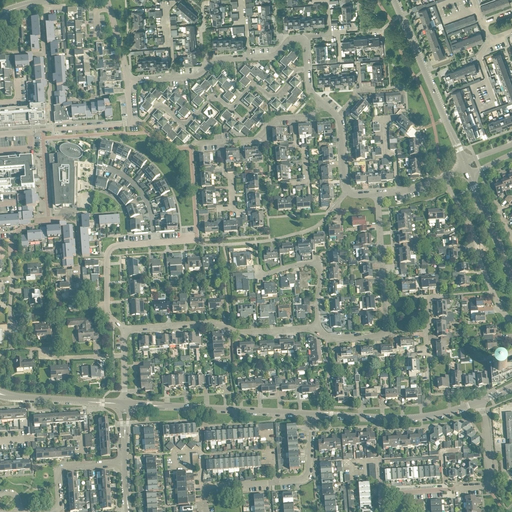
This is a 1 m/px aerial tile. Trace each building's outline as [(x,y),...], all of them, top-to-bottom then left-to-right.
[(186,6),(184,4),(185,3),(182,0),(178,6),(176,4),(172,9),(175,12),(177,12),(178,10),(181,13),(186,6)] [(510,4),(508,0),(496,0),(495,1),(494,0),(491,0),(492,2),(488,3),(488,1),(485,3),(485,4),(482,5),(482,4),(480,4),(483,13),(484,13),(488,11),(491,10),(491,11),(495,9),(495,8),(497,8),(501,7),(501,6),(503,5),(503,6),(507,4),(509,3),(510,4)] [(349,6),(349,3),(340,4),(340,6),(342,6),(342,13),(351,13),(350,9),(352,9),(352,5),(349,6)] [(186,17),(191,11),(189,9),(190,7),(188,5),(186,6),(181,13),(186,17)] [(84,8),(68,9),(68,15),(77,14),(77,22),(83,21),(82,13),(81,12),(84,12),(84,8)] [(143,19),(142,12),(144,12),(144,8),(135,9),(135,12),(132,12),(132,16),(134,16),(134,19),(143,19)] [(420,17),(428,15),(426,9),(418,12),(420,17)] [(194,13),(191,11),(186,17),(191,22),(192,21),(194,23),(198,19),(196,17),(198,14),(195,12),(194,13)] [(351,16),(351,13),(342,13),(342,17),(343,20),(341,20),(341,23),(350,23),(350,20),(353,19),(353,16),(351,16)] [(423,23),(430,21),(428,15),(420,17),(423,23)] [(287,19),(287,18),(284,18),(285,25),(288,25),(288,28),(294,28),(294,19),(287,19)] [(143,25),(143,19),(134,19),(135,23),(133,23),(133,26),(136,26),(136,29),(145,28),(145,25),(143,25)] [(425,29),(432,27),(430,21),(423,23),(425,29)] [(85,25),(84,22),(83,22),(81,22),(77,22),(67,23),(67,28),(75,28),(76,35),(82,35),(81,27),(80,25),(85,25)] [(427,35),(434,32),(432,27),(425,29),(427,35)] [(144,39),(144,32),(145,32),(145,28),(136,29),(136,32),(134,32),(134,36),(136,36),(136,39),(144,39)] [(429,41),(437,38),(434,32),(427,35),(429,41)] [(477,43),(483,41),(480,33),(475,35),(477,43)] [(81,40),(81,38),(86,38),(85,35),(82,35),(76,35),(68,36),(68,41),(76,41),(77,48),(83,48),(82,40),(81,40)] [(272,41),(271,35),(263,36),(263,35),(260,36),(259,36),(260,46),(269,45),(268,41),(272,41)] [(472,45),(477,43),(475,35),(469,38),(472,45)] [(379,39),(379,37),(372,38),(373,39),(373,48),(383,47),(382,39),(379,39)] [(431,47),(439,44),(437,38),(429,41),(431,47)] [(466,47),(472,45),(469,38),(463,40),(466,47)] [(145,45),(144,39),(136,39),(136,43),(134,43),(135,46),(138,46),(138,49),(146,48),(146,45),(145,45)] [(457,42),(456,39),(450,42),(454,52),(460,50),(457,42)] [(460,50),(466,47),(463,40),(457,42),(460,50)] [(102,43),(96,44),(97,52),(98,52),(98,53),(97,54),(97,57),(103,56),(103,57),(111,56),(117,56),(117,52),(111,53),(111,50),(103,51),(102,48),(103,48),(103,46),(102,46),(102,43)] [(316,54),(325,53),(324,46),(326,46),(325,43),(317,43),(317,46),(314,47),(314,50),(316,50),(316,54)] [(433,53),(441,50),(439,44),(431,47),(433,53)] [(443,56),(441,51),(441,50),(433,53),(435,59),(437,58),(438,61),(447,58),(446,55),(443,56)] [(88,56),(88,54),(89,54),(89,51),(91,51),(75,52),(75,57),(83,57),(84,64),(92,64),(90,64),(89,56),(88,56)] [(293,63),(298,57),(292,52),(287,58),(291,62),(293,63)] [(328,53),(325,53),(316,54),(316,57),(315,57),(315,61),(318,60),(318,63),(327,63),(327,60),(328,60),(328,53)] [(494,56),(493,54),(489,55),(490,58),(492,57),(494,63),(502,60),(502,59),(504,58),(503,57),(502,57),(500,54),(494,56)] [(10,61),(10,60),(11,60),(11,56),(0,56),(0,62),(5,62),(6,65),(5,65),(5,67),(6,67),(6,69),(10,69),(10,70),(12,70),(11,61),(10,61)] [(34,102),(32,102),(32,105),(34,105),(34,108),(41,107),(41,110),(47,110),(46,100),(45,100),(44,87),(47,87),(45,60),(33,61),(33,56),(28,56),(28,58),(29,58),(29,63),(30,63),(33,63),(33,68),(35,68),(36,87),(33,88),(34,102)] [(103,59),(103,57),(103,56),(97,57),(95,57),(97,57),(98,65),(99,65),(99,67),(98,67),(98,70),(106,69),(106,70),(110,69),(112,69),(115,68),(120,68),(120,65),(115,65),(115,63),(104,64),(103,61),(104,61),(104,59),(103,59)] [(197,62),(196,56),(188,56),(184,57),(184,59),(188,59),(188,63),(184,63),(184,66),(193,66),(193,62),(197,62)] [(287,67),(291,62),(287,58),(285,56),(280,63),(286,68),(287,66),(287,67)] [(29,63),(29,58),(28,58),(22,58),(23,69),(30,69),(29,63),(30,63),(29,63)] [(68,92),(66,59),(55,60),(56,76),(53,76),(53,83),(56,83),(57,92),(54,93),(55,106),(63,106),(64,109),(69,108),(69,105),(67,105),(67,98),(65,99),(65,93),(68,92)] [(504,63),(502,60),(494,63),(496,68),(504,65),(504,64),(506,64),(505,62),(504,63)] [(379,64),(379,61),(370,62),(370,65),(372,65),(373,72),(380,72),(380,68),(383,68),(382,64),(379,64)] [(90,67),(90,64),(92,64),(84,64),(75,65),(76,71),(84,70),(85,77),(85,78),(91,77),(90,69),(89,69),(89,67),(90,67)] [(468,66),(471,73),(477,71),(474,64),(468,66)] [(506,68),(504,65),(496,68),(498,74),(506,70),(508,69),(507,68),(506,68)] [(246,78),(250,73),(251,72),(245,66),(240,72),(246,78)] [(293,72),(287,67),(287,66),(286,68),(282,73),(288,78),(293,72)] [(465,75),(471,73),(468,66),(463,68),(465,75)] [(261,72),(255,67),(251,72),(250,73),(256,79),(257,77),(263,71),(262,71),(261,72)] [(460,77),(465,75),(463,68),(457,70),(460,77)] [(9,75),(9,73),(10,73),(10,70),(10,69),(6,69),(6,70),(0,70),(0,75),(4,75),(4,78),(4,79),(4,80),(5,80),(5,83),(10,83),(10,75),(9,75)] [(115,77),(107,77),(106,74),(107,74),(107,72),(111,72),(110,69),(106,70),(106,69),(98,70),(96,70),(100,70),(101,78),(102,80),(101,80),(101,83),(105,83),(122,82),(122,74),(115,75),(115,77)] [(451,71),(451,72),(454,80),(457,78),(458,82),(461,81),(459,78),(460,77),(457,70),(454,71),(453,70),(451,71)] [(508,74),(506,70),(498,74),(500,79),(508,76),(508,75),(510,75),(509,73),(508,74)] [(268,76),(263,71),(257,77),(263,82),(265,81),(270,74),(268,76)] [(245,88),(251,82),(246,78),(240,72),(240,73),(244,77),(239,83),(245,88)] [(380,75),(380,72),(373,72),(373,79),(371,79),(372,82),(380,81),(380,78),(383,78),(383,75),(380,75)] [(445,74),(447,82),(454,80),(451,72),(445,74)] [(222,86),(228,80),(222,74),(219,78),(217,80),(218,82),(222,86)] [(270,86),(276,79),(270,74),(265,81),(270,86)] [(213,88),(218,82),(217,80),(212,76),(207,82),(205,81),(211,87),(213,88)] [(510,79),(508,76),(500,79),(502,85),(510,81),(511,80),(511,79),(510,79)] [(78,79),(76,79),(77,82),(79,82),(79,83),(84,83),(87,83),(88,88),(86,88),(86,91),(88,91),(93,90),(93,82),(92,82),(92,80),(93,80),(93,77),(95,77),(94,77),(91,77),(85,78),(85,77),(85,78),(78,78),(78,79)] [(295,89),(297,88),(301,83),(294,77),(289,84),(295,89)] [(275,93),(281,86),(275,81),(276,80),(276,79),(270,86),(269,87),(275,93)] [(227,93),(232,86),(227,81),(228,80),(222,86),(221,87),(227,93)] [(206,93),(211,87),(205,81),(200,87),(205,91),(206,93)] [(511,84),(511,85),(510,81),(502,85),(504,90),(511,87),(511,84)] [(11,86),(11,83),(13,83),(10,83),(5,83),(0,83),(0,88),(5,89),(5,92),(5,94),(6,94),(6,97),(11,96),(11,88),(10,88),(10,86),(11,86)] [(101,83),(99,83),(100,91),(101,93),(100,93),(100,96),(98,96),(98,97),(114,95),(114,94),(123,93),(123,89),(105,91),(105,88),(106,87),(105,86),(105,83),(101,83)] [(197,84),(191,90),(198,96),(200,97),(205,91),(200,87),(197,84)] [(229,103),(235,96),(229,91),(233,87),(232,86),(227,93),(223,97),(229,103)] [(297,99),(302,93),(297,88),(295,89),(291,93),(292,95),(297,99)] [(162,96),(163,94),(157,89),(152,95),(150,94),(156,99),(158,101),(162,96)] [(173,95),(167,90),(163,94),(162,96),(168,101),(169,100),(174,94),(174,93),(173,95)] [(454,99),(462,97),(461,95),(459,90),(452,93),(454,99)] [(400,96),(400,93),(396,93),(396,95),(393,95),(393,104),(400,103),(400,105),(404,105),(403,96),(400,96)] [(151,105),(156,99),(150,94),(145,100),(151,105)] [(180,99),(174,94),(169,100),(175,105),(176,103),(182,97),(181,97),(180,99)] [(250,105),(251,103),(255,99),(249,94),(244,100),(250,105)] [(379,96),(379,94),(376,95),(376,98),(373,98),(373,107),(376,106),(376,105),(383,104),(383,97),(383,96),(379,96)] [(389,95),(389,94),(386,94),(386,97),(383,97),(383,104),(383,106),(387,106),(387,104),(393,104),(393,95),(389,95)] [(297,99),(292,95),(287,101),(294,106),(299,100),(297,99)] [(194,100),(192,102),(199,107),(204,101),(200,97),(198,96),(196,97),(196,98),(194,100)] [(182,108),(187,102),(182,97),(176,103),(182,108)] [(263,103),(257,97),(255,99),(251,103),(257,109),(259,108),(263,103)] [(456,105),(464,102),(462,97),(454,99),(456,105)] [(277,110),(281,106),(282,104),(276,99),(270,105),(277,110)] [(294,106),(287,101),(286,99),(282,104),(281,106),(287,111),(292,105),(293,106),(294,106)] [(147,113),(153,106),(151,105),(145,100),(146,101),(141,107),(147,113)] [(370,106),(364,100),(362,102),(359,100),(357,103),(359,104),(356,107),(363,113),(367,107),(368,108),(370,106)] [(184,119),(190,112),(187,110),(184,107),(185,105),(188,102),(187,102),(182,108),(178,113),(184,119)] [(458,111),(466,108),(464,102),(456,105),(458,111)] [(34,105),(32,105),(31,105),(29,105),(29,108),(28,108),(28,110),(18,111),(18,110),(7,111),(0,111),(0,127),(45,124),(45,112),(47,112),(47,110),(41,110),(41,107),(34,108),(34,105)] [(72,108),(72,105),(69,105),(69,108),(72,108),(72,119),(80,118),(79,107),(72,108)] [(55,106),(54,106),(55,123),(62,123),(69,122),(69,115),(70,115),(69,108),(64,109),(63,106),(55,106)] [(363,113),(356,107),(354,109),(353,108),(350,111),(353,113),(351,115),(357,121),(359,119),(358,118),(363,113)] [(209,108),(204,114),(210,119),(211,118),(215,113),(209,108)] [(261,120),(260,119),(265,113),(259,108),(257,109),(253,114),(255,115),(261,120)] [(467,111),(466,108),(458,111),(460,117),(468,114),(470,113),(469,111),(467,111)] [(157,123),(163,117),(164,115),(158,110),(152,116),(158,121),(157,123)] [(227,122),(231,118),(233,116),(226,111),(221,117),(227,122)] [(462,122),(470,120),(468,114),(460,117),(462,122)] [(256,126),(261,120),(255,115),(250,121),(254,125),(256,126)] [(405,119),(406,118),(403,116),(401,118),(399,116),(393,123),(396,125),(397,124),(402,128),(407,122),(405,119)] [(162,130),(167,124),(169,122),(163,117),(157,123),(163,128),(162,130)] [(505,128),(505,127),(508,126),(505,117),(499,119),(502,128),(503,128),(503,129),(505,128)] [(210,128),(212,129),(217,123),(211,118),(210,119),(206,124),(211,128),(210,128)] [(227,122),(226,124),(232,129),(233,128),(233,127),(237,123),(231,118),(227,122)] [(248,119),(243,125),(245,127),(244,127),(246,128),(249,131),(254,125),(250,121),(248,119)] [(500,130),(499,129),(502,128),(499,119),(494,121),(497,130),(498,131),(500,130)] [(465,128),(472,126),(470,120),(462,122),(465,128)] [(239,133),(244,127),(243,125),(238,121),(237,123),(233,127),(233,128),(239,133)] [(494,132),(494,131),(497,130),(494,121),(488,123),(491,132),(492,132),(492,133),(494,132)] [(194,122),(189,128),(195,133),(196,132),(198,133),(201,130),(199,129),(200,127),(196,123),(194,122)] [(206,124),(204,122),(200,127),(199,129),(201,130),(205,134),(210,128),(211,128),(206,124)] [(410,124),(407,122),(402,128),(407,132),(406,134),(408,136),(414,129),(412,127),(414,125),(411,123),(410,124)] [(168,135),(172,131),(173,129),(167,124),(162,130),(168,135)] [(315,138),(315,131),(315,129),(314,129),(314,131),(312,131),(311,125),(305,126),(306,136),(311,136),(312,138),(315,138)] [(324,135),(324,125),(317,125),(318,130),(315,131),(315,138),(319,138),(319,135),(324,135)] [(467,134),(474,131),(472,126),(465,128),(467,134)] [(469,140),(479,136),(477,130),(474,131),(467,134),(469,140)] [(168,135),(166,137),(172,142),(173,142),(173,141),(177,137),(176,137),(178,136),(172,131),(168,135)] [(178,136),(176,137),(177,137),(183,143),(188,136),(182,131),(178,136)] [(283,142),(283,136),(273,137),(273,144),(280,143),(280,146),(289,145),(288,142),(283,142)] [(416,141),(416,138),(407,139),(407,143),(409,142),(409,149),(418,148),(418,145),(420,145),(419,141),(416,141)] [(106,153),(108,143),(102,142),(101,145),(100,145),(99,145),(99,151),(106,153)] [(113,144),(108,143),(106,153),(111,154),(109,159),(112,160),(115,150),(114,150),(115,148),(112,147),(113,144)] [(58,155),(52,155),(49,156),(50,171),(53,171),(56,210),(63,209),(61,209),(61,207),(63,207),(66,207),(72,207),(72,208),(75,208),(75,207),(77,207),(77,208),(77,199),(77,200),(75,200),(75,180),(78,180),(78,164),(78,160),(79,159),(80,159),(81,158),(82,158),(82,157),(82,156),(83,156),(83,155),(83,154),(82,153),(82,152),(81,151),(80,150),(78,148),(77,147),(76,147),(75,146),(74,146),(73,146),(72,145),(71,145),(70,145),(68,145),(66,145),(64,145),(63,145),(62,146),(61,147),(60,148),(60,149),(60,150),(60,151),(60,152),(61,153),(61,154),(60,155),(59,154),(59,155),(58,155)] [(289,149),(289,145),(280,146),(281,146),(281,149),(276,149),(276,155),(287,155),(286,150),(290,149),(290,151),(295,151),(295,148),(289,149)] [(116,150),(115,150),(112,160),(115,161),(117,156),(122,158),(126,149),(120,146),(119,149),(117,149),(116,150)] [(327,149),(326,146),(319,147),(320,151),(322,151),(323,156),(332,155),(332,149),(327,149)] [(418,152),(418,148),(409,149),(410,156),(408,156),(409,159),(418,158),(417,155),(420,155),(420,152),(418,152)] [(131,151),(126,149),(122,158),(126,160),(124,165),(126,167),(132,157),(131,157),(132,155),(130,154),(131,151)] [(258,149),(251,150),(252,160),(252,162),(258,162),(258,161),(262,161),(261,152),(261,153),(258,153),(258,149)] [(252,160),(251,150),(245,150),(245,156),(242,156),(242,155),(242,156),(243,163),(247,163),(246,160),(252,160)] [(242,156),(239,156),(239,151),(233,151),(233,161),(233,164),(243,163),(242,156)] [(133,158),(132,157),(126,167),(129,168),(132,163),(136,166),(142,158),(138,155),(135,158),(134,156),(133,158)] [(287,161),(287,155),(276,155),(277,162),(282,162),(282,165),(290,164),(290,161),(287,161)] [(318,165),(327,165),(327,163),(333,162),(332,155),(323,156),(323,162),(318,162),(318,165)] [(137,174),(139,176),(146,168),(145,167),(146,166),(145,165),(147,162),(142,158),(136,166),(141,170),(137,174)] [(418,161),(418,158),(409,159),(409,162),(411,162),(411,169),(419,168),(419,165),(421,165),(421,161),(418,161)] [(25,160),(0,161),(0,192),(35,190),(34,182),(39,181),(38,172),(36,172),(36,171),(34,172),(33,160),(25,161),(25,160)] [(206,168),(206,171),(214,171),(213,167),(211,167),(210,161),(200,162),(201,169),(206,168)] [(290,168),(290,164),(282,165),(281,165),(282,165),(283,168),(277,168),(278,174),(288,174),(288,169),(290,168)] [(326,168),(326,165),(327,165),(318,165),(319,170),(322,170),(322,175),(332,174),(331,168),(326,168)] [(147,169),(146,168),(139,176),(141,178),(145,174),(149,178),(156,171),(152,167),(150,169),(148,168),(147,169)] [(420,172),(419,168),(411,169),(412,176),(410,176),(410,179),(419,178),(419,175),(422,175),(422,172),(420,172)] [(160,176),(156,171),(149,178),(152,182),(147,185),(149,188),(158,182),(157,181),(159,180),(157,178),(160,176)] [(214,175),(214,171),(206,171),(205,171),(205,172),(206,171),(206,174),(201,175),(201,181),(212,180),(211,175),(214,175)] [(356,175),(356,173),(352,173),(353,180),(356,180),(356,184),(362,183),(362,175),(356,175)] [(392,173),(386,173),(386,182),(393,181),(392,180),(394,179),(394,180),(395,180),(394,173),(392,173)] [(246,184),(248,184),(248,183),(258,182),(258,177),(252,177),(252,174),(245,175),(245,178),(246,184)] [(288,180),(288,174),(278,174),(278,181),(283,181),(284,184),(282,184),(290,183),(289,180),(288,180)] [(322,181),(320,181),(320,185),(328,184),(327,184),(327,181),(332,181),(332,174),(322,175),(322,181)] [(505,178),(504,174),(502,175),(504,181),(501,182),(505,192),(510,190),(509,188),(511,187),(508,177),(505,178)] [(101,189),(103,179),(96,177),(95,185),(95,184),(97,184),(96,187),(101,189)] [(103,179),(101,189),(106,190),(107,187),(109,188),(113,179),(109,177),(108,180),(103,179)] [(113,179),(109,188),(110,189),(108,191),(113,194),(118,186),(115,184),(116,180),(113,179)] [(499,183),(497,179),(495,180),(497,186),(494,187),(498,196),(503,194),(502,192),(505,192),(501,182),(499,183)] [(212,180),(201,181),(202,188),(207,187),(207,190),(215,190),(214,186),(212,186),(212,180)] [(158,182),(149,188),(151,190),(153,189),(155,194),(158,192),(167,187),(164,182),(161,184),(160,182),(159,183),(158,182)] [(246,193),(253,192),(253,190),(259,190),(258,182),(248,183),(248,184),(248,189),(246,189),(246,193)] [(328,184),(320,185),(320,189),(323,188),(323,194),(333,193),(333,187),(327,187),(327,184),(328,184)] [(120,195),(127,188),(124,186),(122,188),(118,186),(113,194),(117,197),(119,194),(120,195)] [(170,192),(167,187),(158,192),(161,197),(155,199),(156,202),(167,198),(166,197),(168,196),(167,194),(170,192)] [(122,203),(130,197),(127,193),(130,191),(127,188),(120,195),(122,197),(119,199),(122,203)] [(208,193),(202,193),(203,200),(213,199),(212,194),(215,193),(215,190),(207,190),(206,190),(207,190),(208,193)] [(253,193),(253,192),(246,193),(246,197),(249,197),(249,202),(260,201),(259,195),(254,196),(254,193),(255,193),(253,193)] [(35,197),(35,194),(37,194),(37,193),(24,194),(25,207),(25,208),(33,207),(36,207),(36,203),(39,203),(38,197),(35,197)] [(334,200),(333,193),(323,194),(324,199),(321,200),(321,203),(329,203),(329,200),(334,200)] [(312,199),(312,196),(308,196),(308,199),(303,199),(303,209),(310,209),(310,203),(312,203),(313,204),(313,202),(312,199)] [(128,205),(129,206),(138,202),(136,199),(133,200),(130,197),(122,203),(126,207),(128,205)] [(281,200),(281,197),(274,198),(275,206),(278,206),(278,211),(285,210),(284,200),(281,200)] [(285,210),(291,210),(291,204),(294,204),(293,197),(289,198),(287,200),(284,200),(285,210)] [(298,200),(297,197),(293,197),(294,204),(294,205),(294,204),(297,204),(297,209),(303,209),(303,199),(298,200)] [(167,199),(167,198),(156,202),(158,205),(160,204),(161,209),(165,208),(174,205),(173,199),(169,200),(168,198),(167,199)] [(213,206),(213,199),(203,200),(203,206),(209,206),(209,209),(208,209),(216,209),(216,205),(213,206)] [(247,212),(255,211),(255,209),(260,208),(260,201),(249,202),(250,208),(247,208),(247,212)] [(129,214),(138,211),(136,207),(139,205),(138,202),(129,206),(130,208),(127,209),(129,214)] [(166,213),(160,214),(160,217),(171,215),(171,214),(173,214),(172,212),(176,211),(174,205),(165,208),(166,213)] [(22,207),(23,214),(19,214),(20,221),(20,225),(28,225),(28,223),(31,223),(31,221),(34,220),(33,207),(25,208),(25,207),(22,207)] [(435,210),(436,224),(436,231),(437,235),(444,235),(443,230),(440,231),(440,223),(439,224),(439,220),(445,220),(447,217),(444,215),(444,213),(444,211),(435,211),(435,210)] [(133,218),(134,220),(143,218),(143,214),(139,215),(138,211),(129,214),(130,219),(133,218)] [(255,212),(255,211),(247,212),(248,216),(253,215),(253,221),(263,220),(262,214),(256,215),(256,212),(255,212)] [(14,216),(13,212),(11,212),(11,216),(0,217),(0,227),(20,227),(20,225),(20,221),(19,214),(19,216),(14,216)] [(355,230),(368,229),(367,217),(361,218),(361,213),(354,213),(354,215),(352,215),(353,224),(354,224),(355,230)] [(412,223),(411,219),(411,213),(401,214),(401,217),(397,217),(397,221),(398,221),(398,224),(396,224),(412,223)] [(172,216),(171,215),(160,217),(161,220),(167,219),(167,224),(177,224),(177,218),(173,218),(173,216),(172,216)] [(131,222),(131,227),(141,227),(141,222),(144,222),(143,218),(134,220),(134,222),(131,222)] [(236,222),(230,223),(230,232),(237,232),(237,226),(240,226),(239,219),(236,220),(235,220),(236,222)] [(225,223),(224,220),(220,221),(221,227),(221,229),(221,228),(221,227),(224,227),(224,233),(230,232),(230,223),(225,223)] [(212,233),(218,233),(218,228),(221,227),(220,221),(217,221),(217,223),(211,224),(212,233)] [(412,227),(412,223),(396,224),(398,224),(398,227),(398,231),(402,231),(402,234),(412,233),(412,227)] [(27,236),(21,236),(22,247),(27,246),(29,246),(29,243),(42,242),(42,239),(61,238),(61,236),(64,236),(63,227),(63,224),(60,224),(60,227),(48,228),(46,228),(40,229),(41,232),(36,232),(33,232),(30,232),(27,233),(27,236)] [(64,247),(61,247),(63,267),(69,267),(71,267),(74,267),(74,264),(73,256),(76,256),(76,250),(73,250),(72,247),(75,247),(75,242),(75,240),(74,233),(74,226),(70,227),(67,227),(67,225),(67,224),(63,224),(63,227),(64,236),(64,240),(64,247)] [(177,224),(167,224),(164,224),(164,232),(174,231),(174,230),(177,229),(177,224)] [(340,233),(340,231),(339,226),(329,227),(329,232),(330,238),(337,237),(337,240),(343,239),(343,233),(340,233)] [(312,251),(315,251),(314,245),(321,244),(320,243),(324,243),(324,233),(320,233),(320,234),(320,235),(314,236),(314,239),(311,239),(312,251)] [(353,246),(353,249),(364,249),(366,249),(366,245),(370,245),(369,245),(369,241),(370,241),(370,235),(358,236),(359,241),(356,243),(356,246),(353,246)] [(403,244),(403,247),(413,246),(413,240),(414,240),(413,236),(399,237),(399,244),(403,244)] [(445,240),(445,247),(446,250),(454,250),(454,247),(457,247),(456,239),(445,240)] [(298,245),(295,245),(296,251),(299,251),(299,250),(309,250),(308,242),(305,242),(305,240),(305,241),(303,241),(302,240),(299,240),(299,242),(298,242),(298,245)] [(280,254),(289,254),(289,253),(293,252),(293,244),(282,245),(282,248),(279,248),(280,254)] [(410,256),(410,253),(414,252),(413,246),(403,247),(403,250),(399,250),(400,254),(400,257),(410,256)] [(274,251),(273,249),(273,250),(271,250),(271,249),(267,249),(267,251),(267,252),(267,254),(264,254),(264,261),(268,260),(268,259),(277,259),(277,251),(274,251)] [(364,249),(356,249),(356,258),(359,258),(360,262),(364,262),(369,261),(368,257),(368,256),(368,251),(364,252),(364,249)] [(338,264),(337,254),(339,254),(338,250),(332,251),(332,254),(328,254),(328,258),(329,258),(330,264),(338,264)] [(446,250),(438,251),(439,254),(444,254),(444,256),(446,256),(447,261),(458,260),(457,252),(454,252),(454,250),(446,250)] [(251,260),(251,252),(250,252),(250,253),(233,254),(234,258),(236,258),(237,267),(238,267),(247,266),(247,265),(246,265),(246,260),(250,259),(251,260)] [(218,266),(217,255),(214,255),(214,256),(205,256),(205,258),(203,259),(203,258),(202,258),(203,268),(208,268),(208,266),(218,266)] [(188,259),(188,256),(188,263),(185,263),(185,262),(186,270),(189,270),(189,268),(200,267),(199,258),(192,259),(192,258),(190,258),(190,259),(188,259)] [(416,256),(410,256),(400,257),(400,264),(404,264),(404,267),(408,266),(414,266),(414,260),(416,259),(416,256)] [(170,260),(170,258),(166,259),(167,267),(170,267),(170,272),(182,272),(182,259),(181,259),(181,260),(170,260)] [(140,265),(140,260),(126,261),(127,261),(127,264),(128,264),(129,268),(129,271),(129,276),(139,276),(138,265),(140,265)] [(152,262),(152,260),(148,260),(149,268),(152,268),(152,274),(161,273),(161,266),(160,261),(152,262)] [(99,267),(99,265),(99,262),(101,262),(101,261),(85,263),(85,268),(94,267),(94,271),(93,271),(94,272),(94,275),(97,275),(100,275),(99,267)] [(369,269),(369,265),(372,265),(372,264),(362,265),(363,274),(364,274),(365,278),(373,277),(372,269),(369,269)] [(35,280),(34,275),(41,274),(40,265),(27,266),(28,275),(31,275),(31,277),(26,277),(26,280),(35,280)] [(453,277),(462,276),(462,273),(468,273),(468,265),(459,266),(460,273),(456,273),(452,274),(453,277)] [(338,280),(337,270),(339,270),(339,266),(332,267),(332,270),(330,270),(330,276),(329,276),(330,280),(338,280)] [(68,270),(57,271),(57,276),(66,276),(66,284),(72,283),(71,276),(71,274),(73,274),(72,270),(73,270),(71,270),(68,270)] [(303,274),(303,273),(300,273),(300,278),(301,285),(297,286),(298,296),(302,296),(301,289),(308,288),(307,282),(310,282),(310,277),(310,276),(310,274),(303,274)] [(97,278),(97,275),(94,275),(83,276),(83,282),(92,281),(92,284),(91,284),(92,286),(92,289),(98,288),(97,280),(96,278),(97,278)] [(294,285),(294,275),(288,276),(289,279),(287,279),(287,278),(281,278),(282,289),(290,288),(289,288),(289,287),(290,287),(290,285),(294,285)] [(422,289),(429,289),(428,275),(425,275),(425,276),(421,277),(418,277),(419,287),(422,287),(422,289)] [(428,275),(429,289),(437,288),(437,286),(439,285),(439,286),(440,286),(439,275),(431,276),(431,275),(428,275)] [(236,277),(237,292),(243,291),(243,292),(249,291),(248,280),(243,280),(242,277),(244,276),(236,277)] [(463,279),(462,276),(453,277),(453,280),(456,280),(457,283),(460,283),(460,287),(469,286),(469,279),(463,279)] [(419,287),(418,277),(415,277),(415,281),(412,281),(412,278),(408,278),(409,292),(416,292),(416,287),(419,287)] [(135,283),(135,280),(128,281),(129,284),(130,283),(130,288),(131,288),(131,290),(130,290),(131,296),(140,295),(139,284),(142,284),(142,282),(135,283)] [(364,284),(364,281),(365,281),(365,280),(356,281),(356,287),(360,287),(361,294),(367,294),(367,296),(370,296),(370,293),(372,293),(371,293),(370,284),(371,283),(364,284)] [(331,292),(331,296),(338,295),(338,290),(337,290),(337,287),(343,286),(343,282),(331,283),(331,289),(329,289),(329,292),(331,292)] [(76,284),(76,283),(72,283),(66,284),(60,284),(60,289),(69,289),(69,297),(75,297),(74,289),(74,287),(74,284),(76,284)] [(262,298),(268,298),(267,295),(276,295),(275,283),(264,284),(265,291),(262,291),(262,292),(262,298)] [(203,308),(203,307),(206,307),(205,302),(205,295),(204,286),(201,286),(201,292),(200,292),(200,296),(194,296),(195,298),(190,299),(190,302),(191,307),(199,307),(199,308),(203,308)] [(33,291),(33,289),(23,290),(24,300),(30,299),(30,306),(30,304),(40,304),(39,290),(33,291)] [(185,311),(185,305),(188,304),(187,298),(187,294),(179,295),(180,302),(169,303),(170,306),(173,306),(173,309),(173,310),(173,312),(178,312),(178,311),(180,311),(180,312),(185,311)] [(371,299),(370,296),(367,296),(367,297),(362,297),(363,310),(374,309),(374,303),(374,299),(371,299)] [(209,310),(221,309),(221,305),(224,305),(223,297),(220,297),(220,300),(208,301),(209,310)] [(158,299),(158,301),(154,301),(155,310),(163,309),(163,311),(167,311),(167,306),(170,306),(169,303),(169,298),(158,299)] [(344,300),(343,298),(333,299),(336,299),(336,302),(329,302),(331,302),(332,312),(330,312),(340,311),(339,302),(344,302),(344,300)] [(136,302),(136,299),(130,300),(130,303),(131,303),(131,307),(132,307),(132,309),(131,309),(132,315),(141,314),(141,303),(143,303),(143,301),(136,302)] [(309,314),(308,306),(310,306),(309,302),(309,299),(304,299),(304,302),(304,306),(296,307),(297,319),(305,318),(304,313),(308,313),(308,314),(309,314)] [(437,311),(446,310),(446,306),(450,306),(450,300),(443,300),(444,303),(438,303),(438,306),(437,306),(437,311)] [(471,312),(478,311),(478,308),(484,307),(483,300),(476,301),(474,302),(473,303),(472,303),(471,304),(471,305),(471,312)] [(256,314),(255,306),(252,306),(252,305),(238,306),(238,313),(240,313),(241,318),(249,318),(248,312),(252,312),(252,314),(253,314),(252,313),(255,313),(256,314)] [(272,314),(272,309),(272,305),(260,306),(261,318),(269,318),(268,312),(272,312),(272,314)] [(291,313),(290,308),(290,305),(278,306),(278,313),(279,318),(278,318),(287,318),(287,317),(286,313),(290,312),(290,313),(291,313)] [(447,314),(446,310),(437,311),(438,314),(437,314),(437,315),(438,315),(439,317),(445,317),(445,320),(453,319),(453,313),(451,314),(447,314)] [(478,315),(478,311),(471,312),(472,319),(475,319),(475,323),(485,322),(484,315),(478,315)] [(370,315),(370,312),(365,313),(360,313),(360,316),(363,316),(364,321),(364,326),(368,326),(369,326),(370,326),(369,325),(372,325),(372,319),(372,315),(370,315)] [(339,323),(339,322),(339,319),(341,319),(341,314),(333,315),(334,318),(330,318),(331,328),(342,327),(341,323),(339,323)] [(90,331),(89,327),(92,327),(92,320),(89,321),(89,319),(67,320),(68,326),(76,326),(77,333),(78,333),(79,342),(84,342),(83,340),(93,340),(93,341),(100,341),(100,334),(94,334),(93,331),(90,331)] [(437,331),(446,330),(446,326),(450,326),(449,323),(451,322),(454,322),(453,319),(445,320),(445,323),(437,323),(437,326),(436,326),(437,331)] [(44,326),(44,323),(42,323),(42,324),(35,325),(35,324),(35,333),(36,333),(37,336),(50,336),(50,331),(48,331),(47,323),(47,326),(44,326)] [(491,339),(491,335),(496,335),(495,327),(487,328),(487,332),(483,332),(483,336),(484,336),(484,339),(491,339)] [(446,334),(446,330),(437,331),(437,334),(437,335),(438,335),(438,337),(444,337),(445,340),(450,340),(453,339),(452,333),(450,334),(446,334)] [(211,340),(213,339),(214,343),(223,343),(223,342),(223,343),(222,338),(224,338),(223,336),(219,336),(219,333),(211,334),(209,334),(209,338),(211,340)] [(184,336),(184,335),(182,335),(182,336),(182,340),(179,340),(179,348),(183,348),(183,346),(189,345),(189,336),(188,336),(184,336)] [(195,335),(190,336),(190,335),(189,335),(188,335),(188,336),(189,336),(189,345),(196,345),(196,346),(199,346),(199,338),(196,339),(196,335),(195,335)] [(164,338),(164,336),(162,336),(162,337),(162,341),(159,341),(159,349),(163,349),(162,347),(169,346),(169,337),(168,337),(164,338)] [(171,337),(170,336),(169,336),(169,337),(169,346),(176,346),(176,348),(179,348),(179,340),(176,340),(176,336),(175,336),(175,337),(171,337)] [(151,339),(151,337),(149,337),(149,338),(149,339),(149,352),(150,351),(150,349),(156,349),(159,349),(159,341),(156,341),(156,338),(155,338),(151,339)] [(144,339),(144,338),(142,338),(142,342),(139,343),(139,342),(139,351),(140,351),(140,350),(142,350),(142,351),(143,352),(149,352),(149,339),(144,339)] [(317,342),(316,339),(309,339),(309,343),(310,343),(310,350),(321,349),(320,342),(317,342)] [(404,351),(404,348),(406,348),(406,339),(400,340),(400,345),(396,345),(396,350),(397,350),(397,357),(398,357),(397,352),(404,351)] [(412,343),(412,339),(406,339),(406,348),(410,348),(410,350),(414,350),(414,343),(412,343)] [(491,342),(491,339),(484,339),(484,343),(487,343),(488,350),(497,349),(496,342),(491,342)] [(436,351),(445,350),(445,346),(449,346),(449,343),(451,343),(450,340),(445,340),(445,343),(436,344),(437,346),(436,346),(436,351)] [(277,353),(281,353),(281,352),(287,351),(287,341),(280,342),(280,345),(277,345),(277,353)] [(294,344),(294,341),(287,341),(287,351),(294,351),(294,356),(297,356),(297,352),(298,352),(297,344),(294,344)] [(258,354),(261,354),(261,353),(267,353),(267,342),(260,343),(260,346),(257,347),(258,354)] [(274,345),(274,342),(267,342),(267,353),(274,352),(275,353),(277,353),(277,345),(274,345)] [(254,347),(254,343),(247,344),(247,354),(255,354),(255,355),(258,354),(257,347),(254,347)] [(247,354),(247,344),(240,344),(240,348),(237,348),(238,356),(241,356),(241,354),(247,354)] [(377,358),(384,358),(384,355),(387,355),(386,346),(381,347),(381,351),(377,351),(377,358)] [(392,350),(392,346),(386,346),(387,355),(390,355),(390,357),(397,357),(397,350),(396,350),(392,350)] [(377,358),(377,351),(372,351),(372,347),(366,348),(367,359),(367,356),(370,356),(370,359),(377,358)] [(347,349),(346,349),(347,360),(348,363),(357,362),(357,352),(352,353),(352,349),(351,349),(351,348),(350,348),(349,348),(348,348),(347,349)] [(357,362),(360,362),(360,359),(367,359),(366,348),(361,348),(361,352),(357,352),(357,362)] [(337,354),(337,361),(347,360),(346,349),(341,350),(341,353),(337,354)] [(224,350),(214,350),(215,357),(213,357),(213,360),(221,360),(221,357),(224,357),(224,356),(223,351),(225,351),(225,350),(224,350)] [(446,354),(445,350),(436,351),(436,354),(436,355),(437,355),(437,358),(444,357),(444,360),(450,360),(450,354),(446,354)] [(311,367),(313,366),(318,366),(318,363),(322,363),(321,355),(311,356),(311,363),(310,363),(311,367)] [(414,361),(414,357),(411,357),(408,358),(408,368),(411,367),(419,367),(419,361),(414,361)] [(34,361),(23,361),(22,359),(15,359),(16,369),(17,373),(23,372),(23,369),(34,368),(34,361)] [(506,363),(505,363),(504,362),(502,361),(500,361),(498,361),(496,363),(494,365),(490,365),(492,384),(501,384),(500,377),(511,372),(511,362),(506,364),(506,363)] [(152,365),(144,365),(144,368),(140,368),(140,369),(141,369),(141,373),(140,373),(140,375),(141,375),(150,375),(155,375),(154,365),(152,365)] [(452,388),(459,387),(459,381),(462,381),(461,373),(461,365),(457,365),(458,373),(455,373),(455,377),(452,377),(452,388)] [(68,379),(67,372),(67,367),(50,368),(51,378),(57,378),(57,380),(68,379)] [(92,379),(101,378),(100,368),(91,368),(91,367),(82,368),(83,377),(89,377),(89,376),(91,375),(92,379)] [(409,377),(410,377),(415,377),(415,373),(420,372),(419,367),(411,367),(411,371),(409,371),(409,377)] [(185,384),(185,375),(182,375),(182,372),(175,373),(175,377),(176,387),(181,387),(181,388),(182,388),(182,387),(183,387),(182,383),(185,383),(185,384)] [(205,384),(205,375),(202,375),(201,373),(199,374),(198,375),(198,378),(195,378),(196,388),(196,387),(201,387),(201,388),(202,388),(203,388),(202,384),(205,384)] [(488,381),(487,373),(482,373),(478,373),(478,377),(478,382),(477,382),(477,383),(478,383),(478,386),(485,385),(485,381),(488,381)] [(196,388),(195,378),(188,379),(188,374),(185,375),(185,384),(186,384),(185,383),(188,383),(189,389),(189,388),(194,388),(194,389),(196,389),(196,388),(196,387),(196,388)] [(216,388),(216,379),(213,379),(212,375),(211,374),(209,374),(208,375),(205,375),(205,384),(206,384),(208,383),(209,389),(214,388),(214,390),(216,389),(216,388)] [(468,378),(465,379),(465,387),(472,386),(472,382),(475,382),(474,374),(468,374),(468,378)] [(168,376),(165,376),(165,384),(168,384),(169,388),(169,387),(174,387),(174,388),(176,388),(176,387),(175,377),(168,378),(168,376)] [(220,379),(216,379),(216,388),(221,388),(221,389),(223,389),(223,388),(223,384),(225,384),(225,385),(226,384),(225,376),(222,377),(222,379),(220,379)] [(269,392),(276,392),(276,388),(279,388),(278,377),(274,377),(274,382),(268,382),(269,392)] [(278,381),(278,377),(279,388),(282,388),(282,392),(289,391),(288,381),(282,381),(278,381)] [(332,387),(335,387),(343,386),(346,386),(346,379),(343,379),(343,377),(335,377),(335,381),(335,384),(332,384),(332,387)] [(446,388),(446,384),(450,384),(449,377),(444,377),(444,380),(438,381),(438,384),(438,385),(438,389),(446,388)] [(249,390),(256,390),(256,387),(259,387),(258,378),(255,378),(255,379),(248,380),(249,390)] [(262,383),(261,378),(258,378),(259,387),(262,387),(262,393),(269,392),(268,382),(262,383)] [(241,380),(241,379),(238,379),(238,387),(242,387),(242,390),(249,390),(248,380),(241,380)] [(289,391),(296,391),(296,389),(299,389),(298,379),(295,380),(295,381),(288,381),(289,391)] [(302,384),(302,379),(298,379),(299,389),(302,388),(302,394),(309,394),(309,383),(302,384)] [(309,394),(316,393),(316,390),(319,389),(318,380),(315,380),(315,383),(309,383),(309,394)] [(151,388),(151,386),(151,382),(142,382),(142,387),(141,387),(141,389),(145,389),(146,392),(145,392),(154,391),(153,391),(153,388),(151,388)] [(394,391),(391,391),(392,399),(397,399),(397,395),(401,395),(401,390),(401,388),(400,382),(396,383),(397,388),(394,388),(394,391)] [(417,395),(421,394),(421,388),(417,388),(416,385),(411,386),(411,389),(412,400),(417,399),(417,395)] [(381,395),(381,387),(374,388),(374,390),(371,390),(372,398),(377,398),(377,393),(381,393),(381,395)] [(381,389),(381,387),(381,395),(381,396),(385,396),(386,400),(392,399),(391,391),(388,391),(388,389),(381,389)] [(368,391),(368,388),(361,389),(361,395),(365,395),(366,399),(372,398),(371,390),(368,391)] [(401,395),(401,396),(405,395),(406,400),(412,400),(411,389),(401,390),(401,395)] [(336,395),(333,395),(333,398),(338,398),(338,402),(344,401),(344,397),(347,397),(347,394),(349,394),(349,391),(344,392),(336,392),(336,395)] [(83,417),(83,413),(77,414),(77,422),(84,422),(84,425),(87,424),(87,416),(83,417)] [(458,433),(462,431),(462,426),(458,424),(459,423),(454,426),(454,431),(458,433)] [(470,425),(466,423),(462,426),(462,431),(467,432),(471,430),(470,424),(470,425)] [(451,434),(450,429),(445,426),(446,427),(442,429),(442,435),(446,437),(451,434)] [(439,437),(442,435),(442,429),(437,427),(434,430),(434,435),(439,437)] [(475,432),(471,430),(467,432),(467,437),(471,439),(475,437),(475,431),(474,431),(475,432)] [(439,442),(439,437),(434,435),(430,437),(430,436),(430,442),(435,445),(439,442)] [(479,439),(475,437),(471,439),(471,445),(476,446),(480,444),(479,438),(479,439)] [(144,459),(146,459),(146,465),(156,464),(161,464),(161,461),(156,462),(156,459),(153,459),(153,456),(151,455),(144,456),(144,459)] [(478,470),(477,464),(473,462),(469,464),(469,469),(474,471),(477,469),(477,470),(478,470)] [(471,479),(470,478),(474,476),(474,471),(469,469),(465,467),(461,470),(465,472),(466,477),(471,479)] [(446,476),(449,476),(449,478),(455,480),(454,480),(457,477),(457,472),(453,470),(446,471),(446,476)] [(466,477),(465,472),(461,470),(457,472),(457,477),(463,480),(463,479),(462,479),(466,477)]
